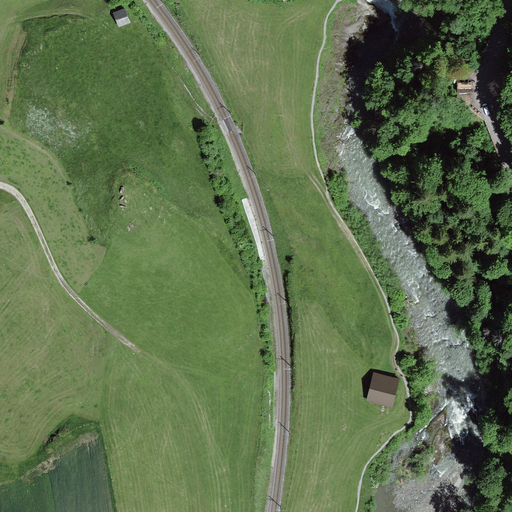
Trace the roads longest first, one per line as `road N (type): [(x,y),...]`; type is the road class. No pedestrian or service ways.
road 1 (track): [(137,353),(72,295),(23,200),(0,184)]
road 2 (unclassified): [(511,170),(484,79),(511,0)]
